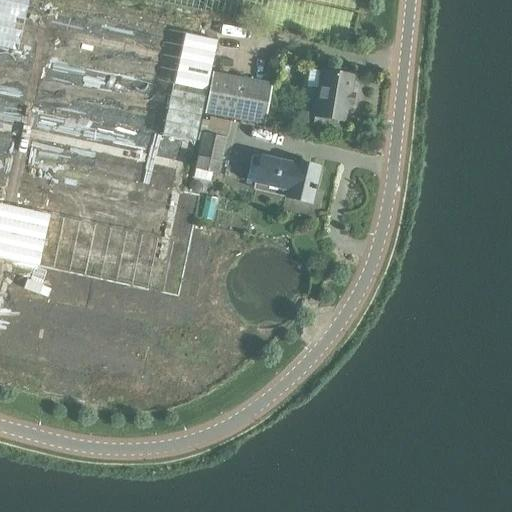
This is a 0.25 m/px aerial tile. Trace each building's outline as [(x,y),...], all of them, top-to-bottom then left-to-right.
[(300,112),(298,125),(312,127),(313,124),(344,130),(345,123),(353,78),(321,72),(309,70),(306,86),(319,88),(314,114),(300,112)] [(206,116),(266,125),(273,85),(212,75),(206,116)] [(195,142),(176,138),(0,100),(0,259),(178,297),(200,196),(184,192),(195,142)] [(217,175),(226,141),(230,122),(210,117),(209,121),(202,120),(197,141),(201,142),(194,169),(217,175)] [(260,157),(252,155),(246,181),(287,191),(285,198),(311,204),(320,168),(293,162),(293,165),(261,157),(260,157)]
